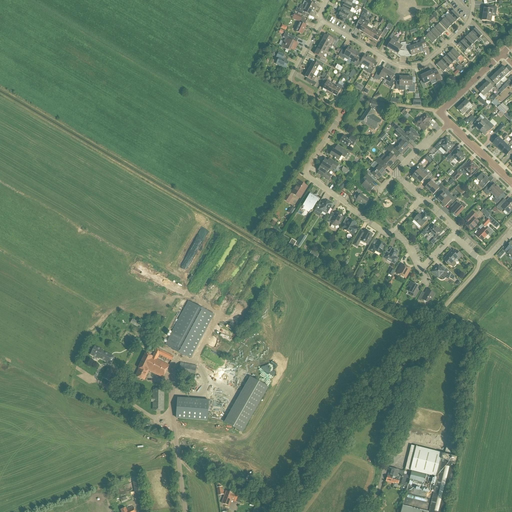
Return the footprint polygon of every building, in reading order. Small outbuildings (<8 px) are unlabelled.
[(314,11),(317,6),(310,3),(312,0),(311,0),(304,0),(308,2),(305,7),(313,11),(314,11)] [(352,3),(348,1),(346,4),(344,3),(342,8),(344,9),(349,11),(350,12),(352,8),(355,9),(357,6),(352,3)] [(313,11),(305,7),(301,4),(299,9),(297,8),(295,12),(304,16),(305,13),(311,16),(313,11)] [(496,11),(497,7),(491,6),(490,9),(484,8),(483,14),(492,16),(495,17),(496,11)] [(350,12),(349,11),(344,9),(343,12),(341,11),(338,16),(340,17),(338,20),(344,23),(345,23),(346,19),(348,20),(349,20),(351,17),(353,13),(350,12)] [(449,14),(456,21),(460,17),(453,10),(450,13),(448,11),(447,12),(449,14)] [(451,26),(456,21),(449,14),(446,17),(444,15),(443,16),(451,26)] [(491,22),(492,16),(483,14),(482,21),(488,22),(487,25),(494,26),(494,23),(491,22)] [(363,33),(368,25),(369,24),(370,22),(365,20),(366,19),(361,16),(355,27),(359,30),(363,33)] [(447,30),(451,26),(443,16),(441,17),(443,20),(440,22),(447,30)] [(302,35),(306,26),(299,22),(295,31),(302,35)] [(434,28),(441,35),(446,31),(439,24),(436,27),(434,25),(432,26),(434,28)] [(367,37),(373,28),(368,25),(363,33),(365,34),(364,35),(367,37)] [(373,39),(378,31),(373,28),(367,37),(371,39),(371,38),(373,39)] [(437,40),(441,35),(434,28),(431,31),(429,29),(428,30),(437,40)] [(483,42),(481,40),(479,38),(483,35),(476,28),(471,32),(480,41),(482,44),(483,42)] [(378,31),(373,39),(377,42),(381,35),(384,37),(388,31),(385,29),(382,33),(378,31)] [(432,44),(437,40),(428,30),(427,31),(428,33),(425,36),(432,44)] [(479,43),(480,41),(471,32),(467,36),(474,43),(477,41),(479,43)] [(290,51),(291,49),(294,51),(297,44),(296,43),(298,39),(285,33),(283,37),(287,39),(283,48),(290,51)] [(322,40),(332,46),(335,41),(337,42),(338,39),(333,36),(331,39),(325,35),(322,40)] [(392,51),(397,43),(393,41),(394,40),(394,39),(393,38),(394,36),(391,35),(388,41),(390,42),(387,48),(392,51)] [(471,46),(474,43),(467,36),(463,40),(471,50),(473,48),(471,46)] [(414,46),(417,54),(423,52),(422,49),(427,48),(428,47),(426,42),(425,43),(424,39),(413,42),(414,46)] [(330,50),(332,46),(322,40),(320,45),(329,50),(330,50)] [(467,54),(471,50),(463,40),(458,45),(467,54)] [(405,51),(406,45),(405,43),(401,43),(400,45),(397,43),(392,51),(397,54),(400,51),(405,51)] [(414,46),(411,47),(410,44),(408,45),(406,45),(405,51),(410,52),(411,56),(417,54),(414,46)] [(327,53),(329,50),(320,45),(317,49),(325,54),(326,52),(327,53)] [(477,55),(481,52),(476,46),(472,49),(477,55)] [(342,50),(338,56),(342,58),(344,60),(345,58),(348,60),(349,58),(354,51),(352,50),(353,48),(350,47),(349,48),(348,47),(345,52),(342,50)] [(322,58),(325,54),(317,49),(314,54),(321,58),(319,60),(325,63),(326,61),(322,58)] [(454,49),(449,53),(458,62),(459,61),(458,59),(461,56),(454,49)] [(358,61),(356,59),(359,54),(354,51),(349,58),(352,60),(350,63),(355,66),(356,64),(358,61)] [(285,69),(289,62),(282,59),(284,55),(279,53),(276,58),(278,59),(276,64),(285,69)] [(449,53),(445,57),(452,64),(455,61),(457,63),(458,62),(449,53)] [(363,70),(370,58),(365,55),(361,60),(359,59),(358,61),(356,64),(355,66),(357,68),(358,66),(361,67),(361,68),(363,69),(363,70)] [(445,57),(441,61),(449,70),(451,69),(449,67),(452,64),(445,57)] [(370,58),(363,70),(371,75),(375,68),(372,67),(375,61),(370,58)] [(309,67),(316,71),(319,66),(322,67),(324,64),(317,61),(315,64),(313,62),(312,64),(311,63),(309,67)] [(443,72),(446,70),(439,63),(436,65),(439,68),(437,70),(442,76),(444,74),(443,72)] [(313,76),(313,75),(316,71),(309,67),(307,70),(308,71),(307,72),(313,76)] [(500,71),(505,77),(510,72),(504,67),(500,71)] [(384,80),(389,72),(384,69),(380,74),(377,72),(373,79),(376,81),(377,80),(379,81),(381,78),(384,80)] [(432,71),(426,73),(430,82),(431,85),(437,82),(440,81),(443,80),(439,74),(437,76),(435,70),(432,71)] [(497,72),(494,74),(495,75),(501,81),(505,77),(500,71),(499,70),(500,71),(498,72),(497,72)] [(313,75),(313,76),(307,72),(305,77),(311,80),(309,83),(315,86),(316,83),(313,81),(316,77),(313,75)] [(389,72),(384,80),(387,81),(385,84),(391,88),(394,82),(391,81),(394,75),(389,72)] [(424,84),(430,82),(426,73),(420,76),(423,82),(420,83),(423,89),(426,88),(424,84)] [(493,76),(490,78),(491,79),(496,85),(501,81),(495,75),(494,76),(493,76)] [(326,83),(323,89),(327,91),(331,85),(332,83),(327,80),(329,77),(326,76),(324,79),(323,81),(326,83)] [(405,86),(406,77),(399,77),(399,83),(396,83),(396,89),(399,90),(405,91),(405,86)] [(412,84),(412,77),(406,77),(405,86),(409,86),(408,92),(411,92),(415,93),(415,84),(412,84)] [(486,83),(483,85),(489,92),(494,88),(488,82),(486,83)] [(327,91),(327,92),(330,94),(331,93),(332,94),(336,88),(335,88),(337,86),(332,83),(331,85),(327,91)] [(357,83),(354,87),(361,91),(364,87),(357,83)] [(336,88),(332,94),(337,97),(341,90),(344,91),(347,86),(344,84),(341,88),(337,86),(335,88),(336,88)] [(481,87),(478,90),(479,90),(484,96),(489,92),(483,85),(483,86),(482,88),(481,87)] [(486,107),(488,105),(481,97),(478,99),(486,107)] [(383,109),(384,103),(371,100),(370,106),(369,107),(360,121),(365,125),(366,123),(375,130),(382,120),(371,114),(374,110),(376,107),(383,109)] [(462,105),(470,113),(472,111),(470,109),(472,106),(474,108),(476,106),(472,102),(470,103),(467,100),(462,105)] [(468,115),(470,113),(462,105),(458,109),(463,115),(466,113),(468,115)] [(498,109),(504,115),(507,113),(508,112),(501,105),(498,109)] [(404,117),(408,113),(403,109),(400,108),(398,111),(402,115),(404,117)] [(475,118),(473,120),(476,123),(475,123),(478,126),(476,127),(480,131),(489,122),(485,118),(481,114),(479,117),(480,118),(479,119),(477,117),(475,118)] [(430,119),(426,115),(422,119),(422,118),(416,124),(424,131),(429,125),(426,123),(430,119)] [(489,122),(480,131),(486,136),(491,130),(489,127),(492,124),(489,122)] [(507,124),(505,122),(504,124),(503,123),(494,133),(497,135),(506,125),(507,124)] [(396,131),(400,134),(401,135),(404,132),(398,126),(398,127),(395,130),(396,131)] [(411,128),(406,134),(408,136),(414,141),(419,136),(411,128)] [(349,139),(344,135),(339,142),(347,147),(349,143),(353,146),(357,140),(351,136),(349,139)] [(402,136),(397,141),(400,143),(399,145),(405,151),(406,152),(409,148),(408,147),(409,147),(408,146),(404,142),(406,140),(405,139),(402,136)] [(498,147),(503,142),(499,138),(493,143),(498,147)] [(502,152),(511,141),(511,138),(509,142),(508,142),(506,144),(503,142),(498,147),(502,152)] [(453,145),(447,140),(446,140),(442,143),(440,141),(434,148),(437,151),(441,147),(446,152),(448,152),(453,147),(453,145)] [(511,145),(511,144),(511,141),(502,152),(507,156),(511,150),(510,148),(511,146),(511,145)] [(391,144),(388,147),(394,153),(396,150),(401,155),(402,154),(403,155),(406,152),(405,151),(399,145),(397,143),(393,147),(391,144)] [(392,155),(394,153),(388,147),(386,150),(389,152),(385,156),(394,163),(397,159),(392,155)] [(333,151),(330,155),(335,158),(335,159),(337,158),(339,160),(341,157),(343,157),(344,159),(345,158),(347,159),(349,156),(347,155),(348,153),(341,148),(339,151),(336,149),(334,151),(333,151)] [(455,154),(452,151),(446,158),(449,160),(453,157),(459,162),(460,162),(462,161),(465,159),(464,158),(465,157),(463,156),(464,155),(461,153),(460,153),(459,154),(457,152),(455,154)] [(394,163),(385,156),(384,155),(381,159),(379,157),(377,160),(383,165),(385,163),(390,167),(392,168),(395,164),(394,163)] [(322,165),(329,170),(331,167),(336,170),(339,165),(332,161),(330,163),(325,160),(322,165)] [(381,168),(383,165),(377,160),(375,162),(377,164),(373,168),(382,176),(386,172),(381,168)] [(478,168),(470,161),(468,164),(466,162),(457,171),(451,178),(455,182),(465,170),(471,175),(478,168)] [(327,173),(329,170),(322,165),(318,170),(324,174),(322,176),(329,180),(332,176),(327,173)] [(413,176),(412,177),(415,180),(416,179),(417,179),(423,173),(425,170),(423,169),(421,167),(420,167),(418,165),(414,169),(416,171),(414,174),(413,176)] [(378,180),(382,176),(373,168),(370,172),(368,170),(366,172),(375,181),(377,179),(378,180)] [(427,181),(431,176),(432,175),(430,173),(429,174),(425,170),(423,173),(417,179),(421,183),(425,179),(427,181)] [(483,189),(489,182),(487,180),(488,178),(482,173),(477,178),(481,182),(478,184),(483,189)] [(369,192),(375,187),(370,182),(372,180),(367,175),(363,180),(366,182),(362,185),(366,189),(366,190),(368,192),(369,192)] [(429,191),(435,185),(431,181),(433,178),(431,176),(427,181),(429,183),(425,187),(429,191)] [(301,198),(307,187),(299,182),(292,192),(292,193),(291,195),(288,193),(284,200),(289,203),(295,194),(301,198)] [(440,192),(444,187),(440,184),(437,187),(435,185),(429,191),(433,195),(438,190),(440,192)] [(493,195),(499,188),(494,184),(490,189),(488,187),(484,191),(486,193),(488,195),(490,192),(493,195)] [(439,198),(438,199),(442,203),(447,196),(450,194),(450,193),(448,191),(444,187),(440,192),(442,194),(439,198)] [(499,188),(493,195),(495,197),(493,200),(495,202),(497,204),(501,199),(499,197),(503,193),(499,188)] [(369,200),(361,194),(362,192),(358,189),(356,191),(358,193),(357,195),(356,195),(355,195),(354,197),(354,198),(354,199),(356,200),(359,203),(360,202),(365,206),(369,200)] [(319,198),(311,193),(304,205),(303,204),(298,213),(301,215),(307,209),(312,212),(313,210),(312,209),(319,198)] [(442,203),(441,205),(444,207),(445,206),(446,207),(447,205),(450,202),(452,204),(457,198),(455,196),(453,197),(451,195),(450,194),(447,196),(442,203)] [(510,211),(511,208),(511,200),(510,198),(504,205),(501,202),(496,207),(501,212),(503,209),(508,213),(507,214),(509,214),(511,212),(510,211)] [(462,204),(457,200),(453,204),(456,207),(451,212),(457,217),(464,209),(466,206),(463,203),(462,204)] [(318,212),(321,214),(323,212),(327,214),(332,204),(333,204),(328,201),(327,202),(326,201),(325,201),(325,202),(324,202),(323,203),(321,201),(315,211),(314,213),(316,215),(318,212)] [(471,230),(478,222),(475,219),(477,216),(473,211),(465,220),(468,222),(465,225),(471,230)] [(339,225),(343,217),(342,214),(339,212),(335,213),(332,219),(330,218),(328,222),(329,223),(332,223),(332,225),(335,226),(339,225)] [(419,214),(414,220),(418,223),(416,226),(419,229),(421,226),(426,221),(429,217),(425,213),(422,217),(419,214)] [(492,220),(489,217),(487,219),(487,218),(481,224),(485,227),(490,222),(490,221),(492,220)] [(354,225),(355,222),(350,219),(347,225),(344,224),(342,228),(344,229),(344,230),(351,233),(351,232),(354,234),(358,228),(354,225)] [(439,230),(434,225),(431,229),(428,226),(423,231),(426,234),(428,232),(430,234),(429,235),(432,237),(433,236),(435,239),(439,235),(442,232),(439,229),(439,230)] [(493,232),(489,227),(486,230),(483,228),(476,235),(482,241),(487,235),(489,236),(493,232)] [(368,244),(373,234),(365,230),(363,234),(360,233),(353,246),(357,248),(359,243),(361,241),(368,244)] [(292,239),(288,245),(293,247),(296,242),(292,239)] [(381,254),(386,245),(378,240),(375,246),(372,244),(369,251),(372,252),(373,250),(381,254)] [(396,257),(399,252),(393,248),(390,254),(387,252),(384,258),(387,260),(387,262),(390,263),(392,262),(395,264),(398,258),(396,257)] [(455,253),(452,251),(449,254),(444,260),(450,265),(453,267),(454,268),(456,265),(456,264),(454,261),(457,258),(458,260),(462,256),(457,251),(455,253)] [(408,275),(409,272),(408,271),(409,269),(402,265),(397,273),(404,277),(406,274),(408,275)] [(439,265),(432,272),(439,278),(438,278),(439,279),(440,280),(441,280),(443,280),(444,280),(445,279),(445,278),(448,280),(449,278),(451,273),(446,269),(444,271),(441,268),(439,265)] [(361,277),(365,272),(359,269),(356,275),(357,275),(355,278),(359,280),(360,277),(361,277)] [(412,288),(410,292),(412,293),(411,295),(415,298),(419,292),(416,291),(419,286),(412,282),(409,287),(412,288)] [(422,293),(418,299),(421,301),(422,299),(430,304),(436,294),(428,289),(425,295),(422,293)] [(191,358),(205,331),(214,315),(188,301),(180,317),(165,345),(191,358)] [(138,327),(140,323),(133,319),(130,323),(138,327)] [(161,328),(163,323),(155,319),(153,324),(161,328)] [(156,338),(159,334),(144,325),(142,330),(156,338)] [(111,363),(114,357),(102,351),(103,350),(95,347),(91,355),(99,359),(99,358),(111,363)] [(173,357),(157,348),(152,357),(145,353),(138,368),(139,369),(136,376),(144,380),(149,371),(163,378),(169,365),(157,359),(159,355),(171,361),(173,357)] [(194,377),(196,367),(180,363),(178,374),(194,377)] [(107,370),(103,378),(109,381),(113,373),(107,370)] [(250,378),(225,421),(243,431),(267,388),(250,378)] [(398,393),(400,387),(391,384),(389,391),(398,393)] [(154,390),(152,390),(152,411),(154,411),(154,412),(160,412),(160,411),(163,411),(164,390),(160,390),(160,389),(154,389),(154,390)] [(208,421),(209,400),(178,397),(176,419),(208,421)] [(452,453),(456,438),(449,436),(445,451),(452,453)] [(442,453),(411,445),(409,452),(414,453),(410,470),(411,471),(410,476),(404,475),(403,478),(401,485),(407,487),(403,506),(402,506),(400,511),(443,511),(457,457),(442,453)] [(403,478),(404,475),(404,471),(390,468),(386,482),(393,483),(394,483),(398,484),(400,477),(403,478)] [(133,482),(136,501),(144,499),(141,480),(133,482)] [(226,491),(222,503),(229,506),(231,500),(236,502),(238,496),(233,494),(226,491)]
